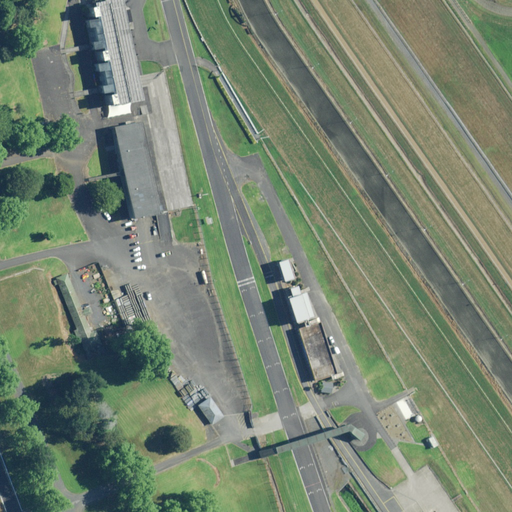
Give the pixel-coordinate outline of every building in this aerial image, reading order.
[(140,99),(119,0),(93,0),(92,0),(101,44),(110,88),(114,105),(140,99)] [(160,213),(140,120),(112,126),(122,172),(132,219),(160,213)] [(288,260),(276,263),(282,283),(294,279),(288,260)] [(68,274),(57,278),(88,357),(98,353),(94,342),(68,274)] [(309,293),(304,295),(302,286),(293,289),(296,297),(288,299),(295,324),(316,318),(309,293)] [(313,382),(331,377),(332,381),(344,377),(343,372),(336,374),(319,321),(296,329),(313,382)] [(322,383),(321,392),(331,393),(332,384),(322,383)] [(208,395),(196,404),(212,425),(224,416),(208,395)] [(400,408),(395,411),(400,420),(405,417),(400,408)] [(255,451),(258,459),(344,433),(357,441),(362,433),(346,424),(255,451)] [(433,447),(428,439),(422,443),(427,451),(433,447)]
